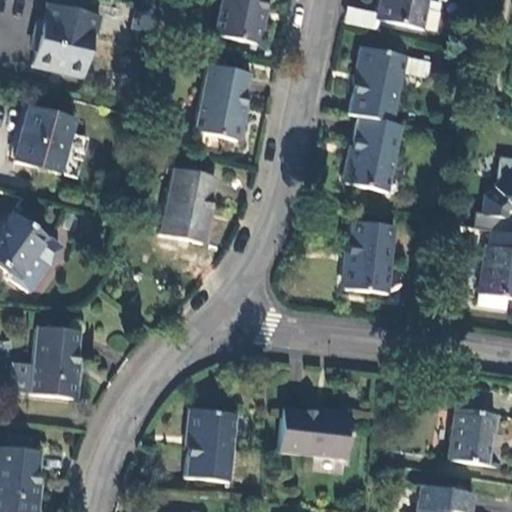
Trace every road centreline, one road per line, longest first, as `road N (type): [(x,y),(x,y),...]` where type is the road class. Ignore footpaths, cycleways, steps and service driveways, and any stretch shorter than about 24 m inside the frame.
road 1 (residential): [(216,318),(275,220),(324,0)]
road 2 (residential): [(216,318),(270,334),(511,366)]
road 3 (residential): [(89,511),(141,398),(172,352),(216,318)]
